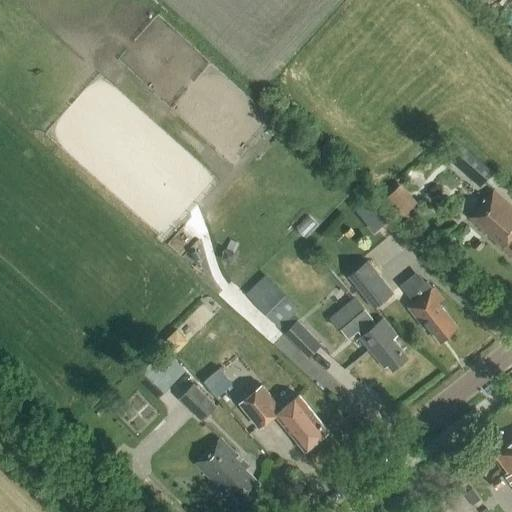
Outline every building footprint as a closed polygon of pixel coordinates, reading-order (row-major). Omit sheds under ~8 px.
[(480,188),(493,173),(454,139),(441,154),(480,188)] [(418,203),(400,185),(385,199),(403,218),(418,203)] [(511,210),(493,194),(470,220),(511,258),(511,210)] [(472,247),(478,252),(484,245),(478,240),(472,247)] [(374,311),(394,295),(368,261),(347,277),(374,311)] [(424,283),(417,274),(400,287),(414,304),(408,309),(425,330),(429,327),(440,342),(458,328),(439,303),(441,301),(426,282),(424,283)] [(376,326),(355,301),(330,322),(338,331),(339,330),(349,341),(358,334),(361,337),(360,338),(386,369),(389,366),(393,370),(408,358),(393,340),(396,337),(382,321),(376,326)] [(295,323),(279,308),(270,317),(285,333),(284,335),(308,359),(322,345),(297,321),(295,323)] [(202,423),(217,408),(193,385),(178,400),(202,423)] [(282,410),(263,387),(241,404),(260,428),(276,415),(305,451),(329,432),(299,395),(282,410)] [(511,511),(511,440),(493,455),(507,473),(503,476),(511,488),(511,511)] [(241,503),(260,484),(246,470),(248,468),(220,441),(195,466),(223,494),(228,489),(241,503)]
